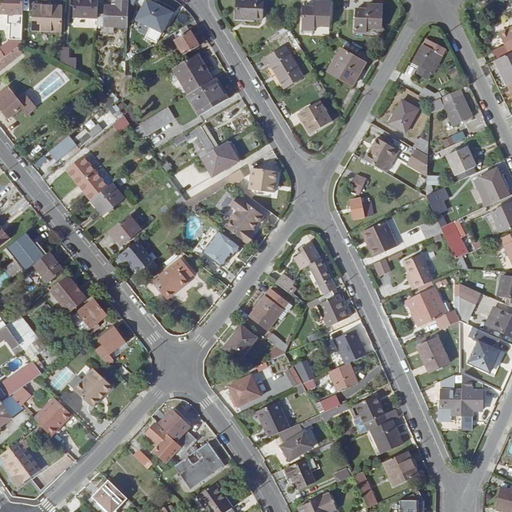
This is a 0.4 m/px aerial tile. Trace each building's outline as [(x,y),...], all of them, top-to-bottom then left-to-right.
[(11,25),(11,42),(3,49),(8,55),(22,43),(23,0),(0,0),(0,4),(0,14),(9,15),(9,25),(11,25)] [(74,0),(73,17),(98,19),(99,0),(74,0)] [(115,33),(115,27),(129,28),(130,0),(123,0),(116,0),(116,5),(105,5),(104,33),(115,33)] [(137,20),(162,33),(172,13),(147,0),(137,20)] [(263,0),(237,0),(237,19),(262,20),(263,0)] [(316,30),(316,26),(331,26),(332,3),(316,3),(316,7),(303,7),(303,30),(316,30)] [(62,33),(63,6),(33,5),(32,31),(62,33)] [(356,9),(355,32),(368,33),(368,28),(383,29),(384,6),(368,5),(368,10),(356,9)] [(184,55),(200,45),(188,25),(172,34),(184,55)] [(271,43),(278,39),(291,31),(288,26),(277,33),(278,34),(269,39),(271,43)] [(497,60),(509,55),(511,53),(511,28),(499,35),(505,46),(493,51),(497,60)] [(291,31),(278,39),(280,42),(289,36),(298,51),(302,49),(291,31)] [(435,52),(423,46),(414,63),(435,73),(446,53),(437,48),(435,52)] [(285,47),(267,57),(263,60),(268,68),(271,66),(285,88),(304,77),(285,47)] [(341,49),(328,72),(353,86),(366,63),(341,49)] [(511,53),(509,55),(497,60),(509,86),(511,84),(511,53)] [(174,69),(189,95),(214,81),(198,55),(174,69)] [(0,71),(9,65),(4,58),(0,61),(0,71)] [(214,81),(189,95),(189,96),(200,116),(228,99),(217,79),(214,81)] [(17,98),(8,87),(0,93),(0,106),(10,118),(23,108),(29,114),(36,108),(24,93),(17,98)] [(420,96),(431,103),(439,99),(446,96),(448,95),(445,90),(437,94),(425,87),(420,96)] [(448,95),(446,96),(450,104),(445,106),(454,125),(472,116),(460,90),(448,95)] [(99,97),(108,109),(114,104),(105,92),(99,97)] [(109,96),(116,103),(120,101),(113,93),(109,96)] [(439,99),(431,103),(431,112),(440,113),(444,111),(439,99)] [(390,124),(406,133),(420,110),(403,101),(390,124)] [(321,102),(300,114),(312,134),(333,122),(321,102)] [(141,124),(148,135),(175,119),(168,108),(141,124)] [(120,131),(130,123),(124,114),(113,123),(120,131)] [(89,133),(86,130),(73,140),(80,149),(104,130),(99,124),(89,133)] [(201,158),(202,157),(218,148),(208,132),(205,127),(195,132),(199,139),(191,144),(196,152),(197,151),(201,158)] [(218,148),(222,145),(213,130),(208,132),(218,148)] [(447,150),(467,142),(463,131),(443,139),(447,150)] [(430,137),(423,133),(415,148),(415,149),(429,157),(430,137)] [(177,146),(188,140),(185,134),(174,141),(177,146)] [(370,151),(365,160),(383,170),(395,148),(377,138),(372,146),(375,148),(372,153),(370,151)] [(222,145),(218,148),(202,157),(214,176),(239,161),(234,153),(237,151),(231,142),(228,143),(228,142),(222,145)] [(447,157),(457,176),(459,182),(478,173),(476,167),(477,166),(468,147),(447,157)] [(429,157),(415,149),(407,164),(428,176),(429,157)] [(429,157),(429,166),(438,161),(435,155),(429,157)] [(67,169),(92,200),(109,187),(83,156),(67,169)] [(161,164),(168,172),(173,169),(166,160),(161,164)] [(250,189),(272,192),(275,173),(253,169),(250,189)] [(234,185),(245,178),(240,170),(226,179),(234,185)] [(475,181),(487,208),(510,197),(511,196),(498,170),(475,181)] [(366,178),(356,174),(348,190),(359,195),(366,178)] [(428,176),(428,186),(441,187),(441,177),(428,176)] [(109,187),(92,200),(92,201),(104,215),(124,198),(113,184),(109,187)] [(450,198),(445,188),(427,196),(436,216),(448,211),(444,200),(450,198)] [(193,211),(196,207),(204,198),(199,194),(187,202),(186,206),(193,211)] [(264,216),(242,199),(235,208),(240,212),(228,228),(247,243),(254,234),(251,232),(257,224),(257,225),(264,216)] [(362,199),(351,201),(355,220),(373,215),(371,203),(363,205),(362,199)] [(185,212),(186,206),(187,202),(176,210),(185,216),(185,212)] [(497,234),(511,227),(511,202),(487,214),(497,234)] [(186,206),(185,212),(193,217),(196,213),(193,211),(186,206)] [(437,218),(442,228),(453,223),(451,219),(446,221),(443,215),(437,218)] [(122,246),(141,230),(131,216),(110,232),(122,246)] [(435,219),(420,226),(426,239),(440,233),(435,219)] [(386,222),(362,233),(366,243),(368,242),(375,258),(397,247),(386,222)] [(457,260),(464,257),(469,254),(454,223),(453,223),(442,228),(444,233),(457,260)] [(0,228),(0,247),(10,239),(4,231),(3,232),(0,228)] [(204,253),(223,267),(232,254),(235,256),(242,247),(220,231),(204,253)] [(511,234),(502,239),(511,261),(511,234)] [(475,245),(477,250),(489,245),(497,241),(495,236),(475,245)] [(143,237),(119,256),(124,262),(128,259),(139,273),(153,262),(142,246),(147,242),(143,237)] [(180,251),(188,257),(193,250),(181,241),(180,250),(180,251)] [(310,265),(325,295),(337,289),(321,259),(312,242),(299,248),(302,253),(294,257),(301,270),(310,265)] [(368,242),(366,243),(373,259),(375,258),(368,242)] [(5,271),(11,278),(22,269),(23,268),(41,257),(32,243),(18,251),(24,259),(17,263),(16,262),(5,271)] [(48,284),(64,271),(50,253),(34,266),(48,284)] [(410,282),(414,291),(434,281),(422,255),(404,263),(413,281),(410,282)] [(457,260),(461,269),(469,270),(464,257),(457,260)] [(153,282),(167,299),(189,282),(188,280),(194,274),(182,259),(153,282)] [(390,273),(384,260),(373,265),(379,278),(390,273)] [(69,314),(88,299),(69,275),(50,291),(69,314)] [(294,285),(282,275),(276,283),(288,292),(294,285)] [(511,277),(503,277),(500,296),(508,298),(506,305),(511,307),(511,277)] [(467,324),(481,293),(460,284),(460,321),(467,324)] [(249,316),(267,330),(288,302),(270,288),(249,316)] [(436,288),(421,295),(423,301),(409,307),(419,328),(437,320),(442,330),(450,326),(460,321),(456,311),(448,315),(436,288)] [(337,289),(325,295),(308,304),(310,310),(318,306),(331,333),(352,323),(337,289)] [(407,301),(409,307),(423,301),(421,295),(407,301)] [(79,312),(91,328),(98,323),(107,316),(94,300),(79,312)] [(494,330),(503,311),(493,306),(484,326),(494,330)] [(494,330),(511,338),(511,314),(503,311),(494,330)] [(79,312),(73,317),(89,337),(101,327),(98,323),(91,328),(79,312)] [(460,321),(450,326),(452,330),(460,327),(460,321)] [(7,325),(0,330),(0,343),(7,338),(14,349),(20,344),(7,325)] [(242,326),(224,348),(239,360),(257,338),(242,326)] [(480,342),(471,363),(490,372),(500,350),(495,349),(499,339),(474,327),(469,338),(480,342)] [(116,328),(100,340),(104,345),(98,349),(94,344),(90,347),(108,364),(114,360),(113,358),(110,354),(126,343),(116,328)] [(334,339),(346,365),(350,363),(367,355),(356,330),(334,339)] [(439,338),(418,347),(430,372),(450,363),(439,338)] [(285,353),(287,347),(279,341),(275,345),(285,353)] [(126,343),(110,354),(113,358),(129,347),(126,343)] [(290,358),(297,374),(303,384),(312,379),(315,378),(303,352),(290,358)] [(39,359),(34,362),(43,374),(52,366),(49,363),(45,367),(39,359)] [(22,388),(43,374),(34,362),(33,362),(0,384),(0,403),(1,403),(11,395),(22,388)] [(265,369),(262,363),(252,368),(254,373),(265,369)] [(350,363),(346,365),(330,372),(338,391),(358,382),(350,363)] [(94,368),(84,380),(87,380),(96,370),(94,368)] [(303,384),(297,374),(293,368),(286,372),(295,388),(303,384)] [(114,386),(96,370),(87,380),(84,380),(74,390),(93,407),(101,398),(100,397),(104,392),(107,394),(114,386)] [(462,415),(463,374),(460,373),(442,381),(442,411),(439,411),(440,423),(451,423),(451,415),(462,415)] [(475,411),(483,411),(484,384),(463,374),(462,415),(475,415),(475,411)] [(238,406),(239,407),(262,396),(252,376),(229,386),(233,393),(230,394),(236,406),(238,406)] [(312,379),(303,384),(307,391),(316,388),(312,379)] [(22,388),(11,395),(21,405),(30,396),(22,388)] [(93,407),(94,408),(107,394),(104,392),(100,397),(101,398),(93,407)] [(21,405),(11,395),(1,403),(10,415),(21,405)] [(323,402),(327,411),(337,407),(342,404),(338,395),(323,402)] [(371,430),(390,421),(387,414),(384,415),(375,395),(350,407),(355,419),(362,416),(369,431),(371,430)] [(52,436),(72,414),(67,410),(55,398),(39,414),(31,406),(26,410),(42,426),(52,436)] [(279,433),(290,428),(278,402),(257,412),(269,438),(279,433)] [(10,415),(1,403),(0,403),(0,427),(12,418),(10,415)] [(338,410),(331,416),(347,408),(345,403),(342,404),(337,407),(338,410)] [(324,418),(326,422),(331,416),(338,410),(337,407),(327,411),(321,414),(324,418)] [(165,418),(168,421),(176,413),(173,409),(165,418)] [(394,410),(387,414),(390,421),(398,418),(394,410)] [(191,427),(176,413),(168,421),(165,418),(159,423),(162,427),(177,441),(185,449),(187,451),(198,441),(187,431),(191,427)] [(324,418),(321,414),(299,424),(302,429),(324,418)] [(475,415),(462,415),(462,433),(474,433),(475,415)] [(355,422),(360,435),(369,431),(362,416),(355,419),(355,422)] [(390,421),(371,430),(382,454),(404,444),(400,438),(398,439),(390,421)] [(181,446),(155,423),(146,432),(158,444),(171,456),(181,446)] [(285,444),(304,433),(302,429),(299,424),(290,428),(279,433),(285,444)] [(297,457),(304,452),(312,447),(304,433),(285,444),(289,450),(285,452),(289,460),(296,456),(297,457)] [(42,470),(20,441),(2,455),(8,462),(5,464),(11,472),(14,470),(18,475),(14,478),(20,486),(42,470)] [(183,461),(175,466),(185,471),(186,470),(192,478),(191,479),(191,489),(225,466),(221,459),(218,461),(212,453),(215,451),(209,443),(191,455),(183,461)] [(171,456),(158,444),(151,451),(164,463),(171,456)] [(183,461),(191,455),(187,451),(185,449),(178,454),(183,461)] [(138,450),(134,454),(143,464),(147,461),(138,450)] [(394,486),(418,475),(408,451),(383,463),(394,486)] [(306,459),(285,469),(289,478),(293,476),(299,490),(315,482),(306,459)] [(175,466),(191,489),(191,479),(192,478),(186,470),(185,471),(175,466)] [(351,472),(353,476),(363,472),(362,468),(351,472)] [(325,480),(329,488),(353,476),(351,472),(350,469),(325,480)] [(353,476),(368,508),(381,502),(388,499),(386,494),(375,499),(363,472),(353,476)] [(112,511),(127,497),(110,481),(94,497),(109,511),(112,511)] [(208,511),(227,511),(231,509),(233,508),(216,483),(210,487),(198,496),(208,511)] [(511,511),(511,490),(501,488),(496,509),(511,511)] [(419,492),(414,494),(417,501),(424,501),(419,492)] [(331,494),(299,508),(301,511),(329,511),(330,511),(337,509),(331,494)] [(419,511),(424,511),(425,501),(424,501),(417,501),(414,494),(397,502),(401,511),(402,511),(419,511)]
